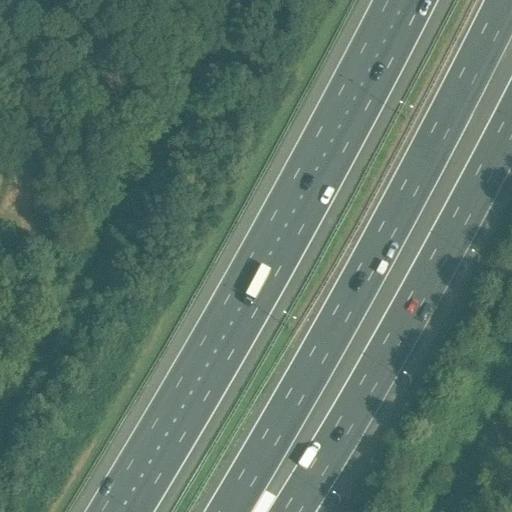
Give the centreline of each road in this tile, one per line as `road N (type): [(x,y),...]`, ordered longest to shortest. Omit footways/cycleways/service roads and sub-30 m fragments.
road 1 (motorway): [(421,0),(138,511)]
road 2 (motorway): [(227,511),(507,0)]
road 3 (motorway): [(290,511),(511,115)]
